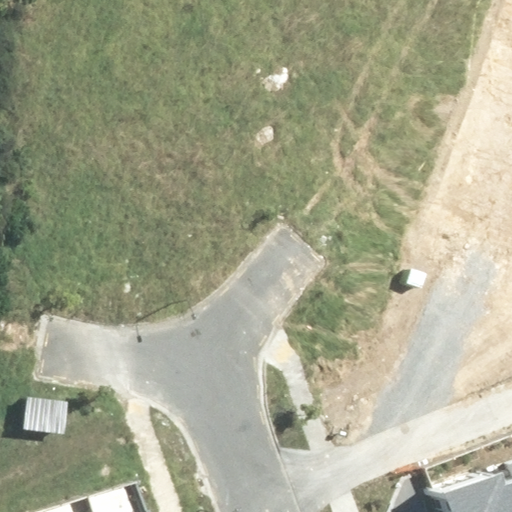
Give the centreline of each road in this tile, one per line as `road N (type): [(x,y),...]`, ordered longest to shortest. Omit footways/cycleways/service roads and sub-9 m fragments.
road 1 (residential): [(246,511),(187,355)]
road 2 (residential): [(187,355),(292,241)]
road 3 (residential): [(187,355),(48,326)]
